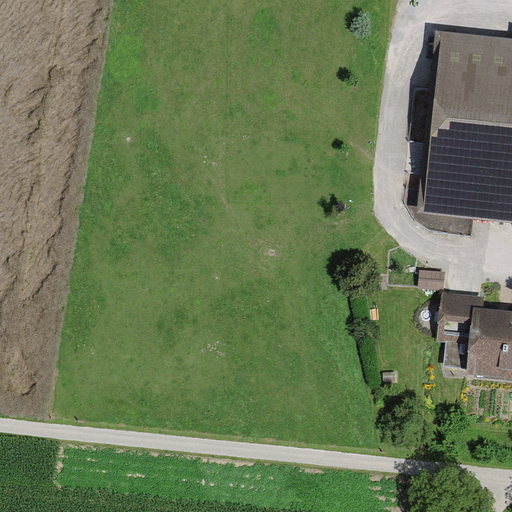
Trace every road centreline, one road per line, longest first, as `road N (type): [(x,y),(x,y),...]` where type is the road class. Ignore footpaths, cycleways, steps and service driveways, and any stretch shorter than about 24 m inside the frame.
road 1 (track): [(511,474),(0,425)]
road 2 (unknown): [(443,0),(423,12),(403,187),(410,217),(436,238),(490,248)]
